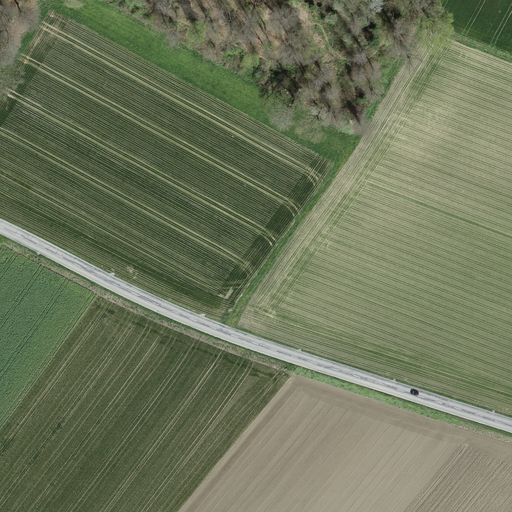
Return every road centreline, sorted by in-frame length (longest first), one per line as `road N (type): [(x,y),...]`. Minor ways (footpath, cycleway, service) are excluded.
road 1 (unclassified): [(511,426),(229,335),(0,227)]
road 2 (track): [(229,335),(236,313),(367,134),(427,24)]
